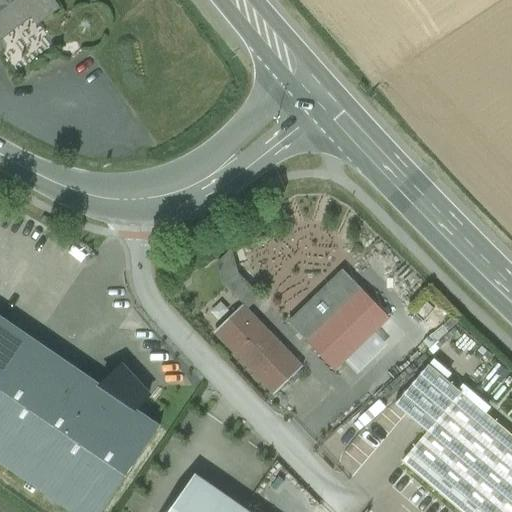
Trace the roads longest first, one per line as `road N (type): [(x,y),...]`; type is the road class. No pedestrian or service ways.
road 1 (residential): [(339,501),(149,297),(140,198)]
road 2 (primary): [(313,90),(511,297)]
road 3 (residential): [(140,198),(205,179),(313,90)]
road 4 (residential): [(0,155),(61,186),(140,198)]
